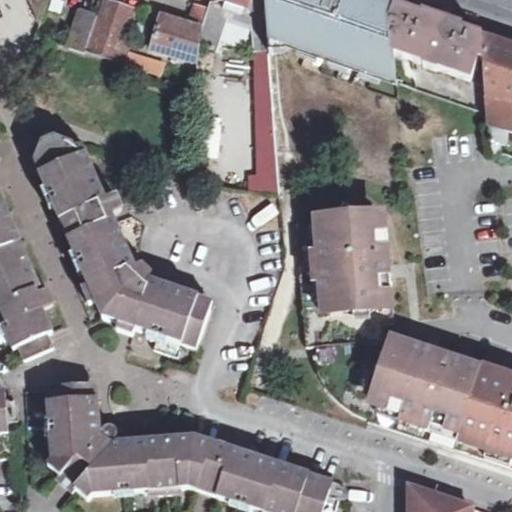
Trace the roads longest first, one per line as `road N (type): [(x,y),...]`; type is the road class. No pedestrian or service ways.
road 1 (residential): [(387,465),(202,403)]
road 2 (residential): [(511,505),(387,465)]
